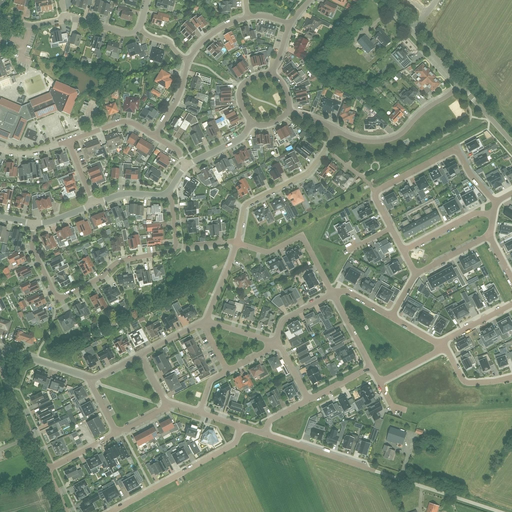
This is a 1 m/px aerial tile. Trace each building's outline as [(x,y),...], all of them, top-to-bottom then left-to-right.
[(14,0),(13,4),(19,6),(18,11),(23,12),(26,1),(30,2),(30,0),(14,0)] [(42,12),(52,10),(51,2),(47,2),(46,0),(36,0),(35,0),(36,8),(41,7),(42,12)] [(80,0),(79,7),(78,8),(85,10),(87,2),(91,3),(92,2),(92,0),(80,0)] [(92,0),(92,2),(96,3),(94,11),(100,13),(103,4),(103,3),(97,1),(97,0),(92,0)] [(170,5),(174,6),(175,1),(172,0),(168,0),(168,2),(158,0),(156,7),(166,10),(167,6),(170,7),(170,5)] [(103,4),(100,13),(100,14),(107,16),(109,8),(113,9),(115,3),(111,1),(109,6),(103,4)] [(236,8),(236,1),(229,1),(229,2),(223,2),(223,3),(221,3),(221,14),(228,14),(228,12),(230,12),(230,8),(236,8)] [(327,2),(325,6),(322,4),(319,11),(321,12),(321,13),(328,17),(331,12),(334,13),(337,7),(327,2)] [(125,8),(119,6),(117,11),(122,13),(121,19),(130,21),(132,14),(124,11),(125,8)] [(169,16),(168,16),(163,14),(163,18),(154,15),(152,23),(160,26),(162,20),(168,21),(169,16)] [(202,29),(207,24),(201,17),(198,19),(196,16),(191,20),(197,28),(200,26),(202,29)] [(313,37),(315,33),(312,31),(314,28),(315,28),(316,28),(317,28),(318,27),(319,26),(321,22),(313,18),(311,22),(308,20),(306,24),(305,24),(304,26),(304,27),(304,28),(308,30),(306,33),(313,37)] [(192,33),(195,30),(187,22),(182,26),(185,29),(181,33),(189,40),(195,35),(192,33)] [(276,28),(267,25),(266,25),(266,26),(266,27),(264,27),(264,26),(260,25),(258,32),(262,34),(263,32),(264,32),(264,33),(264,32),(264,33),(274,36),(273,36),(274,36),(274,35),(276,28)] [(250,32),(248,26),(241,28),(244,38),(250,36),(251,40),(256,39),(253,31),(250,32)] [(375,38),(370,42),(365,36),(358,43),(368,54),(375,47),(379,43),(384,48),(391,42),(383,33),(384,32),(380,28),(376,31),(379,34),(375,38)] [(67,43),(68,40),(68,39),(65,40),(64,35),(61,36),(60,32),(52,33),(53,43),(58,42),(59,45),(67,43)] [(227,35),(224,36),(228,43),(225,45),(228,51),(234,48),(232,44),(236,42),(231,33),(230,33),(229,33),(227,34),(227,35)] [(71,41),(68,40),(67,43),(66,47),(70,48),(71,44),(79,46),(81,37),(73,34),(71,41)] [(103,48),(99,47),(102,40),(95,38),(92,48),(95,49),(93,54),(97,55),(96,58),(100,59),(103,48)] [(295,55),(300,57),(304,60),(307,54),(303,52),(308,42),(300,38),(295,48),(298,50),(295,55)] [(119,60),(121,52),(117,51),(119,45),(115,43),(115,44),(109,42),(106,50),(112,52),(111,55),(115,56),(114,58),(119,60)] [(144,51),(148,50),(146,45),(138,47),(139,50),(137,50),(135,43),(127,46),(129,53),(130,53),(131,56),(138,54),(140,59),(146,57),(144,51)] [(215,57),(220,53),(219,51),(223,47),(218,43),(214,47),(212,44),(207,49),(215,57)] [(409,65),(405,60),(408,58),(407,56),(408,55),(406,52),(407,51),(403,46),(401,47),(401,46),(398,49),(396,52),(402,59),(398,62),(404,69),(409,65)] [(164,52),(153,50),(150,60),(161,63),(164,52)] [(264,58),(267,57),(266,53),(265,51),(256,53),(256,54),(259,66),(259,67),(265,65),(264,58)] [(256,54),(246,56),(248,62),(251,62),(252,67),(259,66),(256,54)] [(238,64),(237,65),(243,74),(242,73),(244,72),(245,72),(247,71),(247,70),(243,64),(246,62),(242,56),(237,60),(239,62),(238,64)] [(286,75),(287,77),(295,71),(297,69),(291,62),(286,66),(288,68),(283,72),(284,72),(283,73),(285,75),(286,75)] [(243,74),(237,65),(236,64),(233,66),(232,64),(227,67),(231,72),(233,71),(238,77),(239,77),(241,76),(241,75),(243,74)] [(435,78),(429,71),(428,71),(423,65),(415,72),(416,73),(412,77),(416,82),(415,83),(422,90),(423,89),(427,94),(431,90),(432,91),(440,84),(435,78)] [(169,75),(162,71),(155,81),(167,88),(171,81),(167,78),(169,75)] [(297,73),(295,71),(287,77),(288,77),(289,79),(291,81),(292,82),(298,77),(300,79),(305,75),(302,71),(300,72),(299,71),(297,73)] [(207,84),(209,79),(199,76),(198,79),(194,78),(191,88),(198,90),(200,82),(207,84)] [(296,96),(307,94),(305,87),(311,85),(308,80),(300,84),(301,88),(300,88),(296,89),(297,96),(296,96)] [(365,86),(360,80),(357,83),(362,89),(365,86)] [(70,114),(75,102),(76,101),(75,101),(75,100),(77,97),(77,95),(78,95),(79,94),(79,93),(79,92),(79,91),(78,90),(77,90),(76,90),(75,90),(74,89),(70,88),(70,87),(56,81),(53,89),(51,92),(50,93),(49,93),(29,101),(30,103),(26,105),(21,107),(1,98),(0,100),(0,137),(7,141),(9,137),(19,141),(27,121),(32,119),(36,117),(37,119),(54,113),(57,111),(58,110),(70,115),(70,114)] [(215,96),(231,95),(231,93),(231,92),(231,90),(230,89),(222,89),(222,86),(216,86),(216,93),(215,93),(215,96)] [(413,88),(408,93),(407,92),(402,98),(403,99),(401,100),(405,104),(407,102),(410,105),(415,100),(413,98),(418,92),(413,88)] [(307,94),(296,96),(298,103),(304,101),(305,105),(310,103),(309,100),(307,100),(306,94),(307,94)] [(133,111),(134,111),(134,108),(134,107),(135,107),(136,107),(138,107),(139,100),(129,98),(129,96),(124,95),(123,100),(126,101),(126,103),(125,109),(125,110),(126,110),(126,111),(127,111),(127,112),(132,112),(133,112),(133,111)] [(231,95),(215,96),(216,106),(222,106),(221,102),(230,102),(230,101),(231,100),(231,98),(230,97),(230,95),(231,95)] [(185,105),(189,107),(187,110),(197,115),(200,108),(196,106),(198,102),(192,100),(192,99),(191,98),(190,98),(189,98),(188,98),(185,105)] [(327,112),(330,114),(333,109),(337,111),(339,107),(340,107),(340,105),(341,104),(337,102),(338,102),(335,101),(334,102),(330,101),(330,102),(327,101),(327,102),(323,100),(320,106),(324,108),(323,111),(324,111),(324,112),(325,111),(326,112),(325,113),(326,113),(327,112)] [(405,110),(398,103),(393,108),(396,111),(389,118),(391,119),(391,121),(392,122),(394,122),(395,123),(403,114),(402,113),(405,110)] [(110,105),(110,106),(107,107),(108,109),(107,111),(109,112),(109,113),(109,114),(110,114),(111,114),(112,114),(112,113),(114,114),(114,112),(117,112),(116,109),(117,108),(115,107),(114,105),(112,105),(110,105)] [(152,121),(153,118),(157,112),(146,105),(144,109),(140,116),(147,121),(149,118),(152,121)] [(357,114),(349,111),(351,107),(344,105),(340,116),(344,118),(343,120),(353,124),(357,114)] [(233,110),(232,110),(232,109),(226,112),(225,109),(219,112),(222,118),(225,116),(227,119),(236,115),(236,114),(235,115),(234,113),(234,112),(233,110)] [(190,124),(194,117),(188,114),(184,120),(190,124)] [(236,115),(227,119),(227,120),(227,119),(229,122),(226,124),(229,129),(235,126),(233,123),(239,120),(239,119),(238,117),(237,117),(236,115)] [(376,126),(380,125),(383,129),(388,125),(378,115),(374,120),(369,120),(369,122),(366,122),(366,129),(369,129),(369,130),(375,130),(375,129),(376,129),(376,126)] [(179,119),(178,121),(174,118),(172,122),(171,123),(172,123),(170,125),(174,128),(173,130),(177,133),(180,127),(182,128),(184,125),(182,124),(184,121),(179,119)] [(210,138),(216,135),(215,133),(218,131),(213,121),(207,124),(209,128),(206,130),(210,138)] [(204,137),(202,133),(198,125),(192,128),(195,134),(191,136),(195,145),(202,142),(200,139),(204,137)] [(282,129),(286,137),(289,136),(290,136),(291,139),(297,136),(293,130),(290,132),(287,126),(286,126),(285,126),(284,127),(283,128),(282,129)] [(284,139),(286,137),(282,129),(280,130),(279,130),(277,131),(276,132),(279,137),(276,139),(280,146),(285,143),(283,140),(284,139)] [(29,132),(26,137),(36,142),(39,137),(29,132)] [(111,135),(116,150),(119,149),(118,147),(124,145),(124,144),(122,139),(121,139),(119,134),(117,134),(117,133),(116,133),(114,134),(113,135),(111,135)] [(135,142),(138,137),(132,134),(128,140),(126,138),(125,139),(124,141),(130,144),(128,147),(131,148),(133,146),(132,145),(135,142)] [(106,152),(108,158),(111,157),(110,154),(112,153),(112,151),(116,150),(111,135),(105,138),(107,143),(106,144),(109,150),(106,151),(106,152)] [(260,149),(260,147),(264,147),(264,145),(263,145),(262,135),(256,135),(257,143),(253,143),(253,150),(260,149)] [(262,135),(263,145),(264,145),(267,145),(267,149),(273,149),(273,142),(270,143),(269,135),(263,136),(262,135)] [(132,145),(133,146),(138,149),(136,152),(139,154),(146,142),(141,139),(138,144),(135,142),(132,145)] [(103,153),(100,147),(98,140),(91,143),(94,151),(98,150),(100,155),(103,154),(105,159),(108,158),(106,152),(103,153)] [(472,143),(466,146),(468,148),(467,149),(469,152),(470,152),(472,151),(477,149),(478,152),(484,148),(481,143),(478,145),(476,141),(476,140),(475,141),(475,140),(471,142),(472,143)] [(152,153),(149,151),(152,146),(146,142),(139,154),(146,158),(148,155),(150,156),(152,153)] [(94,151),(91,143),(85,145),(88,153),(84,154),(87,160),(93,158),(91,152),(94,151)] [(295,150),(305,158),(308,155),(309,157),(314,151),(305,144),(302,147),(299,145),(295,150)] [(239,152),(244,161),(245,162),(247,161),(248,161),(250,163),(255,161),(251,154),(248,155),(245,149),(244,149),(242,150),(242,151),(239,152)] [(475,159),(474,160),(478,167),(488,161),(486,158),(485,155),(489,153),(487,149),(478,154),(480,157),(475,159)] [(241,162),(244,161),(239,152),(240,153),(238,154),(237,153),(235,154),(235,155),(234,155),(237,162),(234,163),(237,170),(242,168),(241,165),(242,165),(241,162)] [(299,162),(296,157),(294,152),(288,155),(290,159),(286,161),(291,172),(298,168),(296,164),(299,162)] [(62,153),(56,155),(58,160),(55,161),(57,167),(60,166),(59,164),(63,163),(64,166),(70,164),(68,158),(64,159),(62,153)] [(160,153),(156,160),(159,161),(157,164),(165,169),(167,167),(168,166),(169,165),(169,164),(169,163),(168,162),(170,159),(160,153)] [(52,160),(49,161),(48,158),(41,160),(42,164),(39,165),(41,170),(47,168),(49,171),(55,169),(52,160)] [(220,161),(224,170),(224,169),(227,167),(228,169),(230,171),(235,169),(232,163),(229,164),(226,158),(225,159),(224,158),(223,159),(222,160),(220,161)] [(100,161),(95,163),(96,168),(88,171),(88,173),(88,174),(90,175),(90,177),(102,172),(103,172),(104,172),(100,161)] [(222,172),(225,170),(224,170),(220,161),(220,162),(218,163),(217,163),(216,164),(215,164),(215,165),(218,171),(214,173),(212,169),(212,170),(217,180),(223,177),(222,174),(223,174),(222,172)] [(326,175),(328,172),(332,176),(338,168),(331,162),(329,165),(328,165),(319,176),(323,179),(327,175),(326,175)] [(446,166),(445,167),(447,170),(444,171),(449,181),(452,179),(451,176),(455,173),(454,171),(458,169),(458,168),(459,168),(457,165),(456,165),(455,162),(450,164),(450,163),(445,166),(446,166)] [(17,168),(13,167),(13,164),(7,163),(6,169),(5,169),(4,173),(10,173),(9,177),(16,177),(17,168)] [(35,163),(28,164),(30,174),(30,173),(33,173),(33,176),(34,176),(34,179),(40,178),(39,170),(36,170),(35,163)] [(274,180),(281,177),(280,174),(283,172),(279,163),(271,167),(273,171),(269,173),(271,177),(271,176),(274,180)] [(30,174),(28,164),(28,165),(22,166),(22,169),(19,169),(20,181),(26,181),(26,178),(27,177),(26,175),(30,174)] [(123,166),(122,172),(122,173),(125,173),(125,179),(131,180),(132,168),(128,167),(128,164),(123,164),(123,166)] [(123,166),(119,166),(119,169),(112,169),(112,178),(113,178),(114,179),(116,179),(117,179),(118,179),(119,172),(122,172),(123,166)] [(209,179),(212,178),(212,177),(211,174),(210,174),(207,167),(204,169),(203,168),(200,169),(201,170),(200,171),(204,178),(199,180),(200,181),(206,186),(211,184),(209,179)] [(266,180),(261,171),(259,167),(253,170),(257,177),(253,179),(258,188),(264,185),(262,181),(266,180)] [(132,168),(131,180),(132,180),(132,181),(136,181),(136,180),(137,180),(137,174),(140,174),(141,168),(135,168),(132,168)] [(151,175),(149,178),(154,181),(154,183),(158,183),(158,181),(160,177),(159,176),(161,173),(157,171),(152,168),(148,174),(151,175)] [(432,179),(433,181),(433,182),(434,181),(437,180),(440,179),(444,185),(449,182),(444,173),(441,175),(439,170),(439,169),(438,170),(435,171),(433,172),(433,173),(430,174),(429,174),(430,175),(429,176),(431,179),(432,179)] [(506,169),(501,171),(504,177),(506,176),(509,181),(511,179),(511,169),(507,172),(506,169)] [(489,174),(485,176),(490,185),(492,184),(493,187),(495,186),(496,189),(501,186),(500,184),(500,183),(501,183),(500,180),(502,178),(501,176),(498,170),(493,172),(495,176),(491,178),(489,174)] [(101,184),(106,181),(103,172),(102,172),(90,177),(91,179),(91,180),(92,182),(93,182),(93,183),(100,180),(101,184)] [(346,176),(343,174),(340,172),(336,177),(337,177),(333,182),(336,184),(338,181),(340,183),(341,184),(341,185),(341,186),(341,187),(342,188),(343,188),(344,188),(345,188),(345,187),(346,188),(353,180),(347,175),(346,176)] [(66,180),(64,177),(57,179),(60,185),(62,184),(62,185),(63,185),(64,187),(65,187),(75,183),(74,181),(75,180),(74,178),(73,178),(72,177),(66,180)] [(429,186),(424,177),(420,179),(421,181),(416,183),(421,192),(418,193),(422,200),(427,197),(423,190),(429,186)] [(195,186),(198,182),(193,179),(190,183),(188,182),(184,188),(187,190),(184,196),(188,198),(194,198),(193,193),(196,187),(195,186)] [(246,190),(249,188),(244,179),(241,180),(238,182),(240,185),(236,188),(241,197),(248,193),(246,190)] [(64,192),(62,193),(65,200),(71,197),(69,192),(76,190),(76,189),(77,188),(76,186),(75,186),(74,184),(75,183),(65,187),(66,190),(64,191),(64,192)] [(311,184),(311,185),(309,186),(309,185),(308,185),(304,187),(308,196),(319,190),(320,194),(321,193),(321,195),(326,193),(325,191),(323,192),(320,185),(314,188),(312,184),(311,184)] [(408,186),(405,188),(400,191),(400,192),(399,193),(401,196),(402,196),(404,199),(404,198),(406,200),(410,198),(411,198),(417,195),(413,188),(410,189),(409,187),(408,187),(408,186)] [(465,193),(466,194),(472,204),(474,203),(474,204),(478,202),(475,195),(480,192),(474,186),(471,188),(471,189),(465,193)] [(218,191),(215,188),(210,191),(209,195),(214,198),(218,191)] [(10,201),(11,197),(12,192),(7,190),(4,190),(1,191),(1,193),(0,196),(0,203),(6,205),(7,201),(10,201)] [(304,201),(301,196),(298,190),(287,196),(289,200),(292,198),(293,198),(294,200),(292,202),(294,206),(304,201)] [(49,200),(52,199),(50,192),(44,194),(46,197),(45,197),(45,199),(43,200),(42,199),(46,209),(48,208),(49,209),(50,208),(51,207),(52,207),(49,200)] [(398,200),(394,193),(385,198),(388,204),(385,206),(388,211),(393,208),(391,204),(398,200)] [(30,195),(23,194),(22,198),(17,197),(15,207),(18,208),(18,209),(20,209),(21,209),(22,209),(23,204),(28,205),(30,195)] [(469,205),(472,204),(466,194),(461,196),(460,194),(457,196),(457,197),(460,202),(463,200),(467,208),(470,206),(469,205)] [(45,209),(46,209),(42,199),(39,200),(39,198),(38,199),(37,195),(32,197),(32,200),(33,204),(37,203),(39,210),(40,210),(41,210),(43,210),(43,209),(45,208),(45,209)] [(221,208),(231,214),(234,207),(232,206),(235,201),(230,197),(226,203),(225,202),(221,208)] [(455,200),(449,203),(455,213),(456,212),(457,213),(461,211),(460,210),(457,204),(460,203),(460,202),(457,197),(456,197),(454,198),(455,200)] [(275,211),(276,212),(279,210),(279,209),(285,206),(281,199),(277,201),(277,200),(274,202),(270,204),(274,212),(275,211)] [(186,215),(187,215),(188,216),(194,215),(194,214),(196,214),(195,209),(199,209),(198,202),(188,203),(188,208),(185,208),(185,210),(184,210),(185,215),(186,214),(186,215)] [(449,203),(438,209),(442,215),(447,212),(449,216),(450,217),(454,215),(453,214),(455,213),(449,203)] [(131,205),(130,205),(130,211),(125,210),(127,217),(136,218),(136,216),(137,206),(137,205),(135,205),(134,204),(132,204),(131,205)] [(145,219),(146,213),(143,213),(143,207),(142,206),(140,205),(139,206),(137,206),(136,216),(142,216),(142,219),(145,219)] [(157,205),(153,205),(153,206),(151,206),(151,208),(147,208),(147,215),(151,215),(151,214),(158,214),(158,217),(156,217),(156,222),(153,222),(153,223),(163,222),(163,221),(163,214),(160,213),(161,207),(159,207),(158,205),(157,205)] [(358,208),(353,211),(356,217),(359,215),(362,219),(364,218),(368,216),(367,216),(372,213),(371,211),(372,210),(370,207),(369,207),(368,206),(360,211),(358,208)] [(116,223),(125,219),(121,208),(118,209),(117,207),(111,210),(116,223)] [(294,217),(289,207),(285,209),(288,215),(290,219),(294,217)] [(268,209),(265,211),(263,208),(254,213),(254,214),(254,215),(255,218),(256,217),(258,222),(266,219),(268,224),(274,221),(268,209)] [(431,208),(428,209),(435,223),(436,223),(441,220),(437,212),(434,214),(431,208)] [(427,217),(425,218),(429,226),(434,224),(435,224),(434,223),(435,223),(428,209),(424,211),(427,217)] [(97,215),(101,224),(105,223),(106,226),(113,223),(110,216),(106,218),(104,213),(97,215)] [(419,214),(416,216),(423,229),(424,229),(424,230),(424,229),(429,226),(425,218),(422,220),(419,214)] [(93,231),(98,229),(97,226),(101,224),(97,215),(91,218),(93,223),(91,224),(93,231)] [(416,223),(413,224),(418,232),(422,230),(423,230),(423,229),(416,216),(413,217),(416,223)] [(199,226),(198,218),(191,219),(192,223),(187,223),(187,227),(188,227),(189,233),(195,233),(195,230),(196,230),(195,227),(199,226)] [(367,220),(362,223),(365,229),(367,228),(370,232),(376,229),(379,228),(379,227),(379,226),(380,226),(378,223),(377,223),(376,223),(374,220),(369,223),(367,220)] [(408,220),(405,221),(412,235),(413,236),(413,235),(418,232),(413,224),(411,226),(408,220)] [(76,224),(80,233),(83,232),(85,236),(92,233),(87,221),(84,223),(83,221),(76,224)] [(412,235),(405,221),(401,223),(405,229),(402,231),(406,238),(411,236),(412,236),(411,236),(412,235)] [(350,222),(346,224),(346,223),(340,226),(341,228),(337,229),(339,232),(341,237),(342,237),(343,240),(350,237),(349,235),(350,235),(349,235),(348,234),(349,234),(349,233),(348,234),(348,233),(350,232),(348,228),(352,226),(350,222)] [(511,224),(509,224),(509,227),(502,226),(500,234),(500,233),(499,236),(501,239),(511,233),(511,224)] [(151,235),(163,234),(162,227),(155,228),(154,225),(147,225),(148,232),(150,232),(151,235)] [(219,236),(218,232),(218,229),(218,225),(209,226),(210,230),(211,236),(219,236)] [(0,226),(0,237),(1,238),(1,242),(7,243),(9,232),(6,232),(6,228),(2,227),(0,226)] [(62,229),(66,239),(66,238),(69,237),(70,240),(71,239),(72,242),(77,240),(74,232),(71,233),(68,227),(62,229)] [(66,239),(62,229),(62,230),(57,233),(59,239),(56,240),(59,248),(65,245),(63,240),(66,239)] [(14,246),(20,247),(23,235),(20,234),(21,231),(14,230),(12,238),(15,239),(14,246)] [(147,239),(148,245),(160,244),(160,241),(163,240),(162,234),(163,234),(151,235),(150,235),(150,239),(147,239)] [(49,238),(48,235),(41,238),(42,238),(41,239),(42,242),(43,243),(47,251),(56,247),(52,236),(49,238)] [(136,248),(137,248),(137,246),(140,245),(138,235),(132,236),(133,239),(129,240),(130,249),(131,249),(132,250),(136,249),(136,248)] [(124,246),(122,236),(115,237),(115,241),(111,242),(113,252),(115,252),(116,252),(118,252),(119,251),(120,251),(120,247),(124,246)] [(378,253),(382,260),(385,258),(384,255),(389,252),(388,251),(393,248),(390,243),(389,244),(387,240),(379,244),(380,246),(376,248),(378,253)] [(288,254),(286,255),(287,257),(286,257),(289,262),(285,263),(289,271),(294,268),(291,261),(295,259),(295,260),(299,258),(298,257),(301,255),(300,252),(298,247),(291,250),(292,251),(290,252),(290,251),(289,251),(289,252),(287,253),(288,254)] [(102,263),(102,262),(104,261),(102,258),(109,254),(106,249),(99,252),(99,251),(92,254),(97,264),(99,263),(100,264),(101,264),(102,264),(102,263)] [(368,260),(369,262),(376,259),(378,262),(382,260),(378,253),(375,254),(372,249),(370,250),(369,249),(364,252),(366,256),(368,260)] [(19,256),(17,253),(8,257),(11,264),(13,267),(17,265),(22,263),(22,262),(26,261),(22,254),(19,256)] [(480,262),(481,261),(479,259),(477,260),(475,255),(473,256),(472,256),(469,257),(469,258),(468,259),(473,270),(481,265),(480,262)] [(61,256),(55,258),(56,261),(50,264),(53,271),(57,269),(59,273),(63,270),(61,267),(62,266),(60,263),(63,261),(61,256)] [(84,263),(80,265),(85,275),(92,272),(90,268),(93,266),(88,257),(82,260),(84,263)] [(280,273),(282,272),(286,269),(282,261),(279,262),(276,258),(266,263),(267,264),(267,265),(268,268),(269,268),(270,271),(277,267),(280,273)] [(463,275),(473,270),(468,259),(464,261),(464,260),(460,262),(461,263),(463,267),(460,269),(463,275)] [(391,263),(385,266),(387,270),(390,268),(393,275),(402,270),(398,261),(391,265),(391,263)] [(348,281),(350,282),(356,272),(351,269),(352,267),(350,265),(346,272),(348,273),(345,279),(345,280),(348,282),(348,281)] [(158,277),(165,276),(164,272),(162,266),(153,268),(154,271),(151,271),(153,281),(159,280),(158,277)] [(25,267),(16,271),(19,277),(22,275),(23,279),(32,275),(29,268),(26,270),(25,267)] [(264,268),(261,269),(260,267),(252,271),(253,272),(251,273),(254,278),(255,277),(257,281),(263,278),(265,281),(270,278),(264,268)] [(447,270),(452,279),(453,281),(462,276),(459,271),(455,273),(453,269),(452,267),(447,269),(447,270)] [(447,281),(452,279),(447,270),(447,269),(444,271),(442,272),(447,281)] [(137,278),(138,278),(139,282),(143,281),(144,284),(151,283),(148,272),(144,272),(144,270),(137,271),(137,274),(137,278)] [(306,284),(315,279),(314,276),(315,276),(313,273),(312,273),(309,274),(308,272),(305,274),(303,271),(299,273),(300,277),(302,276),(306,284)] [(66,277),(64,272),(58,275),(61,280),(58,281),(61,288),(70,283),(67,277),(66,277)] [(356,272),(350,282),(352,283),(352,284),(355,286),(355,285),(356,285),(359,279),(362,280),(365,274),(362,273),(361,275),(356,272)] [(447,281),(442,272),(437,275),(442,284),(447,281)] [(365,290),(366,291),(372,281),(367,278),(368,276),(365,274),(362,280),(361,281),(364,283),(361,288),(362,289),(361,290),(364,291),(365,290)] [(123,284),(123,285),(130,284),(131,288),(134,287),(132,276),(129,277),(128,275),(124,276),(124,277),(118,278),(119,285),(123,284)] [(243,289),(247,287),(250,286),(250,285),(249,283),(249,282),(245,275),(235,280),(236,282),(234,283),(236,287),(238,286),(239,288),(242,287),(243,289)] [(433,277),(438,286),(442,284),(437,275),(436,276),(435,275),(432,277),(433,277)] [(428,280),(429,282),(431,286),(428,287),(431,292),(436,290),(435,288),(438,286),(433,277),(428,280)] [(317,281),(315,279),(306,284),(310,292),(307,293),(309,297),(315,293),(313,290),(317,288),(316,286),(319,285),(318,284),(319,283),(317,281)] [(372,281),(366,291),(367,292),(367,293),(370,294),(370,293),(371,294),(375,288),(378,289),(379,287),(381,283),(379,281),(377,284),(372,281)] [(30,293),(39,288),(36,282),(30,285),(28,282),(20,286),(23,292),(29,289),(30,293)] [(382,282),(381,283),(379,287),(381,288),(379,290),(380,291),(376,297),(377,297),(376,298),(379,300),(380,299),(382,300),(388,290),(384,287),(386,284),(382,282)] [(487,290),(494,301),(495,300),(496,301),(498,300),(498,299),(497,296),(495,293),(498,291),(494,283),(491,285),(492,287),(487,290)] [(255,286),(251,288),(255,296),(259,294),(255,286)] [(110,288),(109,289),(108,288),(105,290),(105,291),(104,291),(109,301),(109,302),(110,304),(114,302),(113,299),(115,298),(115,297),(116,296),(120,294),(117,288),(112,291),(110,288)] [(292,293),(287,296),(286,296),(291,305),(291,306),(294,304),(294,305),(297,304),(296,303),(297,303),(296,300),(297,299),(296,295),(298,294),(295,288),(292,290),(294,292),(292,293)] [(388,290),(382,300),(384,302),(387,304),(387,303),(388,304),(392,297),(393,295),(396,297),(399,291),(397,289),(395,291),(393,290),(391,292),(388,290)] [(492,302),(494,301),(487,290),(483,292),(482,290),(479,291),(483,299),(486,298),(489,304),(489,303),(490,304),(492,303),(492,302)] [(471,301),(470,300),(466,292),(462,295),(466,303),(471,301)] [(29,305),(34,303),(36,307),(46,303),(43,296),(39,298),(38,295),(27,300),(29,305)] [(107,307),(105,302),(101,304),(97,295),(90,298),(96,310),(100,308),(101,310),(107,307)] [(286,296),(287,296),(286,295),(280,298),(278,300),(275,297),(271,302),(275,305),(277,303),(279,302),(282,306),(284,305),(285,308),(286,307),(286,308),(289,307),(288,306),(291,305),(286,296)] [(478,296),(470,300),(471,301),(474,307),(476,305),(478,309),(479,309),(480,309),(483,308),(482,307),(484,306),(478,296)] [(406,315),(407,315),(408,315),(414,305),(416,302),(408,297),(404,305),(406,306),(404,310),(403,312),(404,313),(403,314),(406,315)] [(18,304),(20,309),(21,310),(27,308),(26,306),(24,301),(18,304)] [(185,319),(187,318),(188,319),(197,314),(194,309),(191,311),(189,307),(182,311),(178,302),(172,305),(176,313),(179,311),(182,317),(183,316),(185,319)] [(225,305),(223,312),(233,316),(235,311),(240,313),(243,305),(235,303),(234,307),(225,305)] [(466,306),(464,303),(458,306),(464,317),(466,316),(466,317),(470,315),(469,314),(470,314),(468,310),(470,308),(468,304),(466,306)] [(90,314),(85,305),(81,307),(80,304),(73,307),(77,316),(77,317),(78,319),(84,316),(85,317),(90,314)] [(423,307),(424,306),(420,304),(418,307),(414,305),(408,315),(409,316),(409,317),(412,319),(412,318),(413,318),(414,317),(417,312),(419,314),(423,307)] [(245,305),(243,312),(242,315),(245,316),(244,319),(254,322),(255,318),(252,317),(254,311),(250,310),(251,307),(245,305)] [(450,306),(445,309),(452,321),(457,318),(458,320),(459,321),(462,319),(462,318),(464,317),(458,306),(452,309),(450,306)] [(271,309),(266,308),(263,307),(259,321),(264,323),(263,325),(270,327),(271,325),(272,325),(274,320),(273,320),(274,316),(269,314),(271,309)] [(324,318),(321,319),(325,325),(330,322),(328,319),(333,317),(331,313),(329,309),(327,307),(325,308),(325,307),(324,308),(324,307),(320,308),(321,309),(320,309),(324,317),(323,317),(324,318)] [(420,323),(423,325),(429,315),(424,312),(426,309),(423,307),(419,315),(421,316),(419,319),(418,321),(420,322),(420,323)] [(40,321),(43,320),(44,322),(48,320),(46,318),(48,317),(45,311),(44,312),(42,309),(32,313),(35,318),(38,317),(40,321)] [(76,323),(72,316),(70,312),(66,314),(67,315),(58,320),(62,327),(70,323),(72,325),(76,323)] [(305,318),(307,322),(308,324),(309,324),(313,322),(315,325),(320,322),(317,316),(316,317),(314,313),(310,315),(308,316),(305,318)] [(429,315),(423,325),(427,327),(427,326),(429,327),(430,325),(432,322),(434,324),(439,316),(436,314),(434,318),(429,315)] [(173,327),(172,324),(177,321),(175,315),(169,318),(168,317),(162,320),(167,330),(173,327)] [(438,323),(436,326),(436,327),(437,327),(435,331),(440,334),(444,328),(445,328),(447,324),(446,324),(446,323),(443,322),(444,320),(442,319),(443,318),(440,316),(436,322),(438,323)] [(505,320),(503,321),(509,331),(511,330),(511,323),(511,322),(509,318),(508,318),(508,317),(505,319),(505,320)] [(0,327),(3,328),(3,329),(7,331),(10,323),(0,319),(0,327)] [(114,319),(107,323),(111,329),(117,325),(114,319)] [(294,334),(302,330),(302,329),(301,326),(302,326),(299,322),(298,321),(294,323),(292,324),(288,326),(288,327),(288,328),(289,331),(286,333),(289,340),(289,341),(293,348),(301,343),(297,336),(296,337),(294,334)] [(502,339),(503,340),(505,338),(505,336),(507,335),(506,333),(507,333),(509,331),(503,321),(501,322),(501,321),(498,323),(498,324),(500,328),(502,333),(500,334),(502,339)] [(157,332),(162,330),(162,329),(158,322),(153,324),(146,328),(148,331),(147,332),(149,335),(150,335),(152,338),(158,335),(157,332)] [(309,326),(309,324),(308,324),(307,322),(304,323),(306,328),(310,335),(313,333),(310,327),(309,326)] [(488,329),(486,330),(492,341),(497,338),(499,341),(502,339),(500,334),(498,331),(495,332),(492,327),(491,327),(491,326),(488,328),(488,329)] [(342,335),(339,329),(336,331),(334,328),(323,334),(326,339),(330,337),(332,341),(343,335),(342,335)] [(32,344),(34,338),(23,334),(23,333),(20,332),(21,330),(17,329),(13,340),(20,342),(21,340),(26,342),(26,343),(32,344)] [(144,341),(143,340),(142,338),(145,336),(142,329),(141,329),(142,330),(135,333),(136,335),(132,337),(131,338),(131,339),(135,347),(143,343),(143,342),(144,342),(144,341)] [(486,348),(489,346),(487,343),(492,341),(486,330),(485,331),(484,330),(481,331),(482,332),(481,333),(484,338),(481,340),(486,348)] [(343,335),(332,341),(333,340),(335,344),(331,346),(333,351),(344,346),(343,342),(346,341),(343,335)] [(127,339),(123,341),(121,342),(120,341),(114,344),(120,355),(126,352),(124,348),(130,345),(127,339)] [(184,344),(187,350),(196,345),(192,339),(187,342),(185,339),(179,341),(181,345),(184,344)] [(457,344),(458,347),(457,348),(459,352),(465,348),(467,352),(475,347),(472,342),(468,344),(466,339),(461,342),(461,341),(457,343),(458,344),(457,344)] [(299,358),(309,353),(306,347),(310,345),(309,342),(302,346),(303,348),(297,352),(297,353),(297,355),(298,355),(300,358),(299,358)] [(196,345),(187,350),(188,352),(186,354),(187,355),(188,355),(189,355),(199,350),(199,349),(198,349),(196,345)] [(349,352),(348,350),(346,347),(336,352),(338,357),(340,356),(345,364),(355,358),(354,356),(354,355),(353,352),(352,352),(352,351),(349,352)] [(109,348),(103,351),(104,352),(97,355),(100,361),(107,358),(108,361),(114,358),(109,348)] [(508,354),(506,348),(499,350),(502,357),(496,359),(497,360),(496,360),(497,364),(498,364),(499,368),(500,368),(500,369),(504,367),(504,366),(508,365),(507,360),(505,355),(508,354)] [(98,361),(96,357),(92,350),(86,353),(88,357),(84,359),(88,366),(89,365),(90,368),(91,368),(92,368),(93,368),(94,367),(94,366),(95,365),(96,365),(95,363),(98,361)] [(157,365),(167,360),(167,359),(166,360),(164,357),(167,355),(164,350),(157,353),(159,356),(153,359),(157,365)] [(199,350),(189,355),(191,359),(190,359),(192,362),(194,365),(204,359),(203,356),(201,353),(199,350)] [(309,353),(299,358),(300,361),(300,362),(301,363),(302,364),(309,361),(310,364),(317,360),(316,357),(311,359),(308,353),(309,353)] [(488,354),(482,356),(484,360),(479,361),(483,372),(486,371),(486,372),(490,370),(490,369),(488,362),(491,361),(488,354)] [(282,368),(286,366),(282,359),(279,361),(277,358),(274,359),(273,358),(272,359),(272,358),(269,359),(269,360),(268,361),(273,370),(281,366),(282,368)] [(473,367),(472,365),(473,365),(471,360),(469,361),(468,358),(462,362),(466,370),(473,367)] [(204,359),(194,365),(194,366),(193,367),(194,368),(196,367),(197,369),(206,365),(204,361),(205,360),(204,359)] [(172,369),(167,360),(157,365),(160,371),(165,368),(167,372),(172,369)] [(206,365),(197,369),(201,375),(198,377),(200,381),(205,378),(203,374),(209,371),(206,365)] [(261,374),(263,377),(268,374),(266,369),(262,371),(259,365),(253,368),(248,370),(251,374),(253,378),(261,374)] [(167,386),(177,381),(175,377),(180,374),(177,369),(170,372),(170,373),(171,372),(172,375),(164,379),(167,386)] [(314,384),(320,381),(322,380),(319,376),(320,375),(317,370),(315,371),(314,369),(307,372),(309,375),(308,375),(310,380),(311,380),(314,384)] [(45,382),(46,378),(47,375),(44,374),(45,373),(41,372),(40,372),(37,371),(37,372),(36,372),(35,375),(36,375),(35,379),(45,382)] [(247,389),(249,388),(253,386),(248,376),(247,375),(243,377),(244,378),(242,379),(240,376),(233,379),(235,382),(234,383),(236,387),(237,386),(239,390),(246,386),(247,389)] [(55,386),(59,388),(59,386),(63,388),(64,385),(65,385),(66,382),(65,382),(66,380),(65,380),(65,381),(59,379),(59,378),(55,377),(53,384),(50,383),(48,389),(54,391),(55,386)] [(177,381),(167,386),(171,392),(179,388),(180,391),(187,387),(184,382),(179,385),(177,381)] [(293,390),(296,389),(293,382),(288,385),(290,387),(283,391),(285,396),(286,395),(289,400),(293,397),(292,397),(296,395),(293,390)] [(219,406),(221,407),(222,404),(223,404),(225,398),(224,398),(225,395),(224,395),(225,392),(230,389),(227,384),(221,388),(222,390),(221,394),(217,393),(217,396),(215,395),(214,401),(215,401),(214,404),(215,405),(216,406),(217,406),(217,407),(218,407),(219,406)] [(361,397),(364,402),(361,403),(363,406),(371,402),(370,402),(369,400),(375,397),(372,393),(373,392),(372,390),(371,390),(369,386),(362,390),(364,395),(361,397)] [(75,391),(73,388),(67,391),(70,397),(73,395),(74,397),(85,392),(84,389),(83,389),(82,387),(75,391)] [(278,401),(281,399),(276,389),(270,392),(272,396),(268,398),(273,408),(280,404),(278,401)] [(85,392),(74,397),(75,400),(72,401),(75,406),(81,403),(80,401),(87,397),(86,395),(87,394),(85,392)] [(39,406),(44,404),(49,401),(47,395),(43,397),(41,393),(30,398),(33,405),(37,403),(39,406)] [(241,406),(236,404),(237,401),(233,400),(234,397),(230,396),(228,402),(232,403),(230,410),(239,413),(242,406),(241,406)] [(262,409),(266,407),(260,396),(254,399),(256,404),(252,406),(258,416),(264,412),(262,409)] [(340,407),(343,412),(348,409),(349,411),(351,409),(352,411),(356,409),(353,404),(352,403),(349,405),(347,401),(346,398),(339,401),(342,406),(340,407)] [(50,414),(48,410),(54,408),(52,402),(39,408),(40,412),(37,413),(37,414),(36,414),(38,417),(39,417),(40,419),(41,419),(50,414)] [(81,403),(75,406),(77,409),(78,408),(81,413),(93,407),(92,404),(91,404),(90,402),(83,406),(81,403)] [(368,409),(369,410),(372,417),(375,421),(381,418),(378,413),(382,410),(382,409),(383,409),(381,405),(380,406),(379,404),(374,406),(373,405),(369,408),(369,409),(368,409)] [(327,417),(329,415),(333,413),(335,416),(338,415),(340,419),(344,417),(340,409),(338,409),(338,408),(335,409),(333,406),(333,405),(323,410),(324,412),(323,412),(325,416),(326,415),(327,417)] [(93,407),(81,413),(83,418),(81,419),(83,422),(90,418),(89,415),(95,412),(94,410),(95,409),(93,407)] [(51,413),(50,414),(41,419),(42,421),(41,421),(42,424),(43,424),(47,423),(48,426),(60,421),(57,415),(53,417),(51,413)] [(89,428),(92,427),(94,431),(91,432),(94,437),(105,431),(98,417),(87,423),(89,428)] [(69,418),(56,424),(58,428),(46,433),(50,440),(60,436),(58,431),(61,430),(60,427),(65,425),(65,424),(70,421),(69,418)] [(330,421),(329,418),(325,420),(329,427),(334,425),(331,420),(330,421)] [(164,422),(169,430),(174,428),(176,432),(179,430),(176,424),(173,426),(169,419),(164,422)] [(323,435),(324,431),(315,428),(316,423),(310,421),(306,433),(308,429),(312,430),(312,428),(314,428),(311,437),(321,440),(322,439),(323,440),(324,435),(323,435)] [(160,435),(169,430),(164,422),(159,425),(161,427),(157,429),(160,435)] [(196,432),(197,429),(198,427),(191,425),(190,430),(188,429),(186,435),(192,437),(191,439),(193,442),(198,439),(200,434),(196,433),(197,432),(196,432)] [(148,430),(153,439),(158,436),(153,428),(148,430)] [(391,428),(386,441),(402,446),(407,433),(391,428)] [(144,433),(148,441),(153,439),(148,430),(144,433)] [(327,442),(336,445),(339,437),(342,438),(344,432),(341,431),(340,434),(337,434),(338,432),(332,430),(331,435),(329,435),(327,442)] [(207,435),(204,434),(202,442),(207,443),(210,442),(212,445),(214,444),(214,445),(214,444),(215,444),(216,443),(216,444),(216,443),(218,442),(213,432),(208,431),(207,435)] [(0,451),(3,451),(3,448),(4,448),(7,448),(10,447),(9,440),(8,440),(7,432),(0,433),(0,451)] [(76,432),(71,434),(77,446),(82,443),(76,432)] [(139,436),(143,444),(148,441),(144,433),(139,436)] [(343,447),(350,450),(353,441),(357,442),(358,436),(352,434),(351,438),(347,436),(346,438),(345,437),(343,443),(344,443),(343,447)] [(138,446),(143,444),(139,436),(134,438),(138,446)] [(64,446),(65,444),(62,438),(56,441),(57,443),(52,446),(57,456),(58,455),(59,456),(61,454),(65,452),(62,446),(64,446)] [(360,439),(358,446),(361,447),(359,453),(367,455),(370,444),(362,442),(363,440),(360,439)] [(200,451),(197,445),(198,443),(197,441),(191,444),(188,446),(193,455),(200,451)] [(177,451),(183,462),(185,460),(185,461),(188,460),(188,459),(189,458),(185,452),(186,451),(185,450),(188,448),(184,442),(181,444),(183,447),(180,449),(177,451)] [(111,448),(118,460),(116,458),(120,456),(122,460),(128,457),(123,446),(119,448),(116,444),(113,446),(111,448)] [(392,460),(395,451),(391,450),(392,448),(385,446),(383,451),(386,452),(384,458),(392,460)] [(111,469),(115,467),(117,466),(113,460),(116,458),(117,460),(118,460),(111,448),(105,451),(107,455),(104,456),(111,469)] [(173,453),(171,450),(166,453),(169,459),(172,457),(172,459),(173,458),(177,465),(178,464),(178,465),(181,464),(181,463),(183,462),(177,451),(173,453)] [(91,458),(97,468),(101,465),(103,469),(108,467),(103,459),(100,460),(97,454),(93,456),(94,457),(91,458)] [(162,472),(161,472),(162,473),(164,472),(165,472),(167,471),(168,470),(167,468),(171,466),(165,456),(159,459),(160,461),(157,463),(162,472)] [(85,460),(87,464),(89,467),(85,468),(89,475),(92,473),(91,471),(97,468),(91,458),(89,459),(89,458),(85,460)] [(156,462),(150,466),(149,463),(146,465),(149,471),(152,469),(155,475),(156,475),(157,475),(159,474),(159,473),(161,472),(162,472),(157,463),(156,462)] [(76,475),(77,479),(84,476),(81,470),(77,471),(75,467),(64,472),(67,479),(76,475)] [(128,479),(133,489),(135,488),(135,489),(139,487),(138,486),(139,486),(137,482),(138,481),(137,479),(141,477),(137,471),(130,474),(132,477),(128,479)] [(107,489),(113,499),(114,498),(115,499),(119,497),(118,496),(120,495),(115,487),(119,486),(115,479),(111,481),(112,483),(110,484),(112,487),(108,489),(108,488),(107,489)] [(133,489),(128,479),(124,481),(123,479),(118,481),(121,488),(124,486),(127,492),(128,492),(129,492),(132,491),(131,490),(133,489)] [(74,486),(77,492),(75,493),(76,495),(75,496),(76,497),(75,497),(76,500),(77,500),(78,500),(88,495),(85,490),(87,489),(85,486),(87,485),(84,480),(74,486)] [(113,499),(107,489),(104,491),(103,488),(97,492),(101,498),(104,496),(108,503),(111,501),(111,500),(113,499)] [(89,511),(94,510),(91,503),(99,499),(96,494),(83,502),(85,505),(81,508),(82,511),(89,511)] [(437,511),(439,506),(430,503),(426,511),(437,511)]
